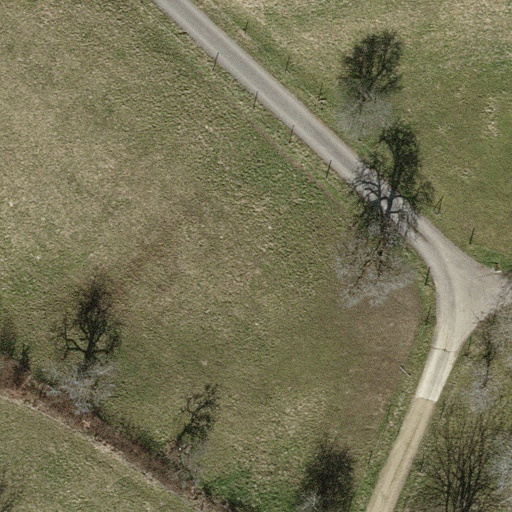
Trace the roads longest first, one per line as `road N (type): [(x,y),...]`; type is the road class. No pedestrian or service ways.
road 1 (track): [(467,302),(177,0)]
road 2 (track): [(467,302),(379,511)]
